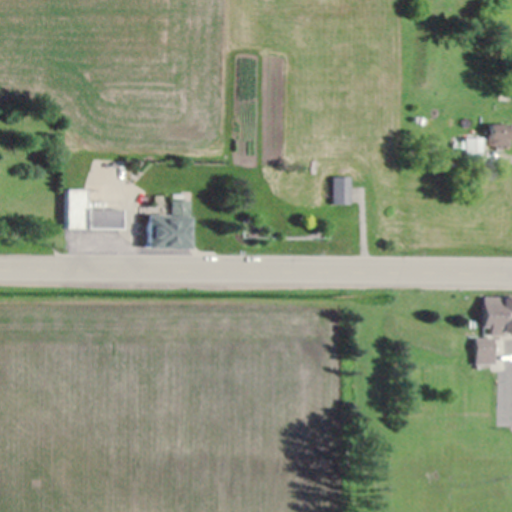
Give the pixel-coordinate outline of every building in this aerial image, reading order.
[(489,145),(488,124),(511,124),(511,137),(508,137),(508,144),(489,145)] [(457,137),(481,137),(481,162),(458,150),(457,137)] [(347,176),(335,176),(334,168),(337,168),(338,166),(342,166),(342,167),(347,167),(347,176)] [(335,176),(347,176),(349,177),(349,203),(330,203),(330,195),(331,178),(331,176),(335,176)] [(118,209),(118,229),(64,229),(64,189),(83,189),(83,209),(118,209)] [(183,193),(183,200),(187,200),(187,247),(145,247),(145,215),(169,215),(169,200),(171,200),(171,193),(183,193)] [(153,209),(153,194),(167,193),(169,194),(169,200),(169,202),(164,203),(160,206),(160,209),(153,209)] [(169,202),(169,215),(145,215),(145,209),(153,209),(160,209),(160,206),(164,203),(169,202)] [(481,296),(511,296),(511,330),(503,330),(503,334),(489,334),(489,326),(482,326),(481,296)] [(473,337),(492,337),(492,363),(474,363),(473,337)]
